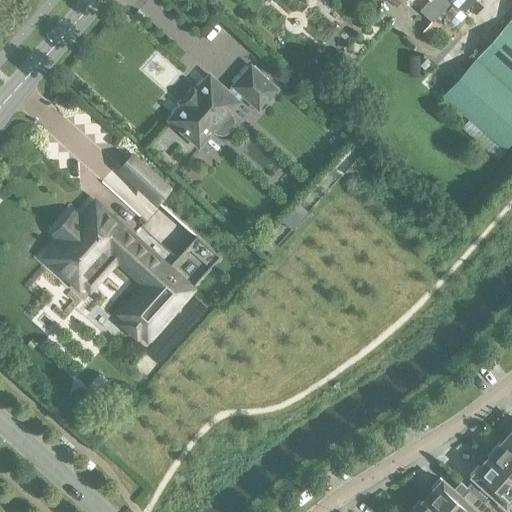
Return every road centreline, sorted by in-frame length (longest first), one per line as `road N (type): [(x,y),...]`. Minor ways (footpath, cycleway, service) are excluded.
road 1 (residential): [(319,511),(511,383)]
road 2 (tertiary): [(0,110),(97,0)]
road 3 (residential): [(96,511),(0,424)]
